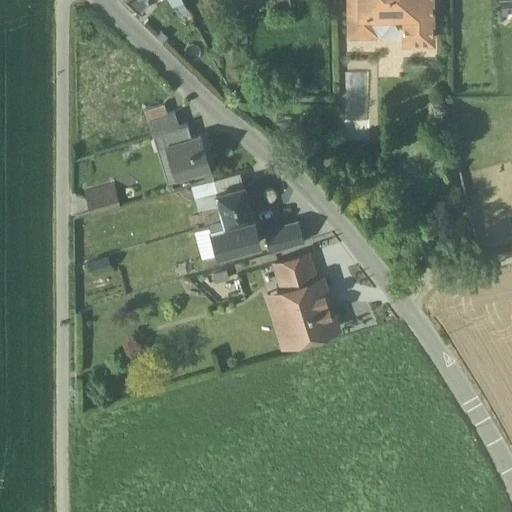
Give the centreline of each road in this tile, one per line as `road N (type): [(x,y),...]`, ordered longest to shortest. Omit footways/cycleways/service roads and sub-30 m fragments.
road 1 (tertiary): [(511,480),(476,412),(331,208),(105,0)]
road 2 (track): [(60,0),(60,511)]
road 3 (track): [(511,257),(417,278),(395,294)]
